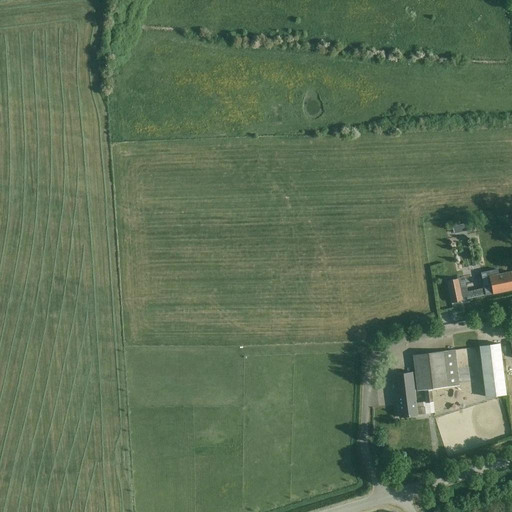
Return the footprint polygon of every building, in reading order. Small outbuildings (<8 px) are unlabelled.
[(467,296),(466,296),(467,299),(488,295),(511,289),(511,277),(511,272),(498,274),(497,269),(481,273),(484,288),(467,292),(467,296)] [(460,289),(457,279),(447,281),(451,303),(462,300),(461,297),(467,296),(466,288),(460,289)] [(499,344),(479,346),(485,397),(505,394),(499,344)] [(455,350),(413,355),(417,391),(459,386),(455,350)] [(418,403),(417,400),(415,401),(411,372),(394,374),(398,405),(399,417),(416,415),(425,414),(424,407),(423,407),(422,402),(418,403)] [(426,402),(433,401),(431,390),(424,391),(426,402)]
